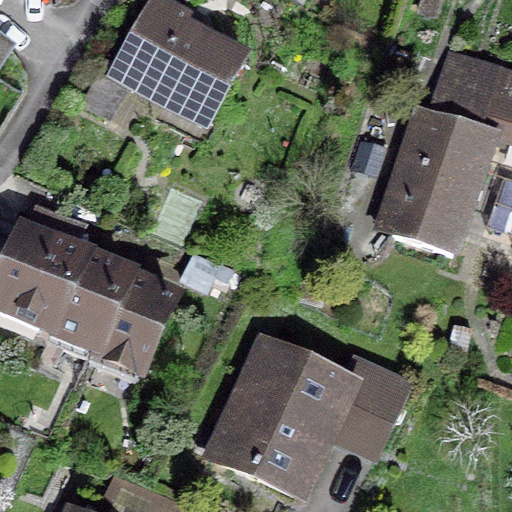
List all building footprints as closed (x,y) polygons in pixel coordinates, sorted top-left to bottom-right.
[(161,103),(152,118),(199,145),(245,63),(183,28),(187,22),(154,3),(115,72),(106,67),(84,106),(102,115),(121,80),(161,103)] [(451,258),(492,138),(511,145),(511,80),(451,59),(431,117),(421,113),(392,197),(404,201),(391,238),(451,258)] [(0,311),(34,327),(52,335),(84,265),(71,259),(83,232),(36,211),(12,258),(0,252),(0,311)] [(55,368),(67,342),(96,355),(127,285),(84,265),(52,335),(34,327),(28,340),(45,348),(39,361),(55,368)] [(141,375),(172,305),(127,285),(96,355),(141,375)] [(299,503),(336,425),(381,446),(407,390),(354,365),(346,384),(265,346),(211,461),(299,503)]
